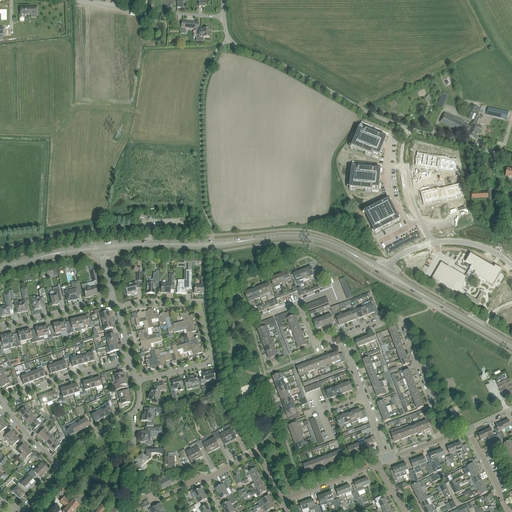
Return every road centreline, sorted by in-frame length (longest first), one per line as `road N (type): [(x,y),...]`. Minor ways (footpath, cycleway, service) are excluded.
road 1 (unclassified): [(511,156),(398,125),(228,38)]
road 2 (tertiary): [(259,238),(103,242)]
road 3 (tertiary): [(104,249),(259,238)]
road 4 (unclassified): [(223,16),(79,0)]
road 5 (residential): [(1,403),(131,361)]
road 6 (residential): [(136,380),(210,360),(200,301)]
road 7 (residential): [(445,437),(397,317)]
